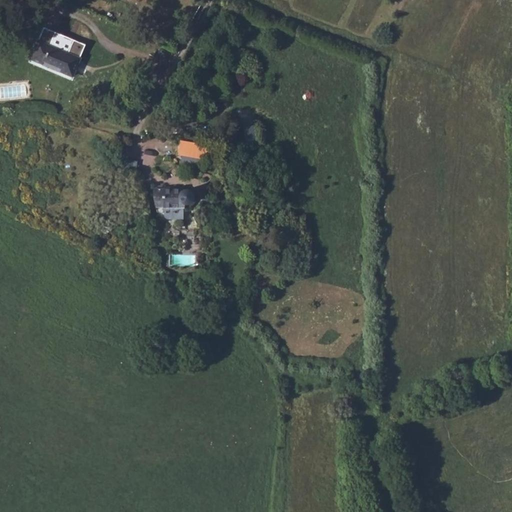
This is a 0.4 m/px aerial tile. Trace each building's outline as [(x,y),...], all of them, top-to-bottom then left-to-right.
[(81,46),(43,28),(29,59),(67,77),(81,46)] [(247,146),(258,144),(255,123),(244,125),(247,146)] [(178,142),(177,155),(214,159),(214,146),(178,142)] [(123,171),(136,171),(137,160),(123,159),(123,171)] [(179,191),(153,191),(152,194),(152,205),(152,210),(163,210),(162,215),(163,216),(163,217),(163,218),(163,219),(164,220),(165,221),(178,222),(178,210),(179,203),(183,206),(186,206),(190,204),(192,199),(191,194),(188,192),(184,192),(179,195),(179,191)]
